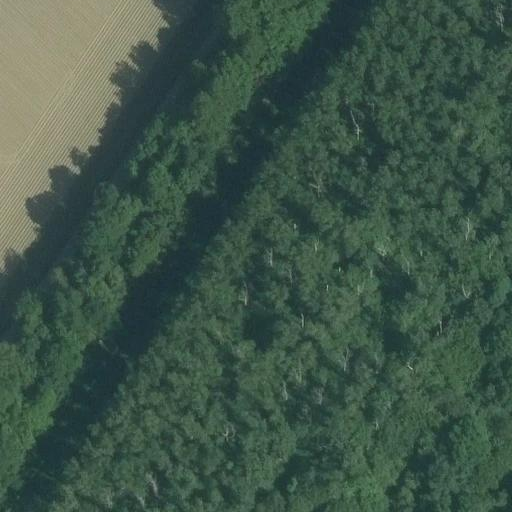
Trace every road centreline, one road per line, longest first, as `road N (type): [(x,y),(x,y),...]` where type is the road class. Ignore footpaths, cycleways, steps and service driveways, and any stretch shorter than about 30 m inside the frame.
road 1 (track): [(2,511),(344,0)]
road 2 (unclassified): [(0,352),(236,0)]
